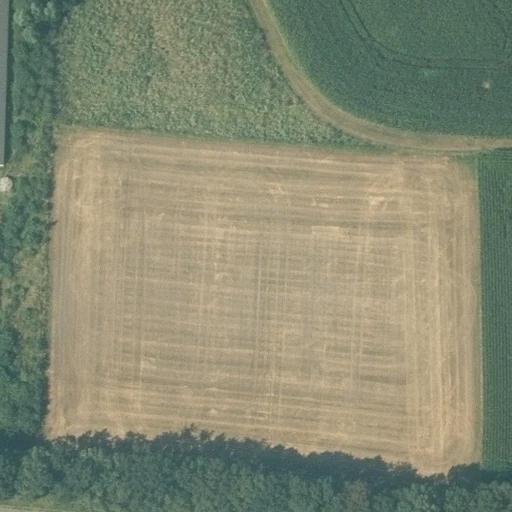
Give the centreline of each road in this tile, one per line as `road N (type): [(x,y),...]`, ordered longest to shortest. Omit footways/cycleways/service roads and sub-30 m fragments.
road 1 (track): [(511,500),(164,467),(0,462)]
road 2 (track): [(251,0),(276,63),(330,111),(421,133),(511,140)]
